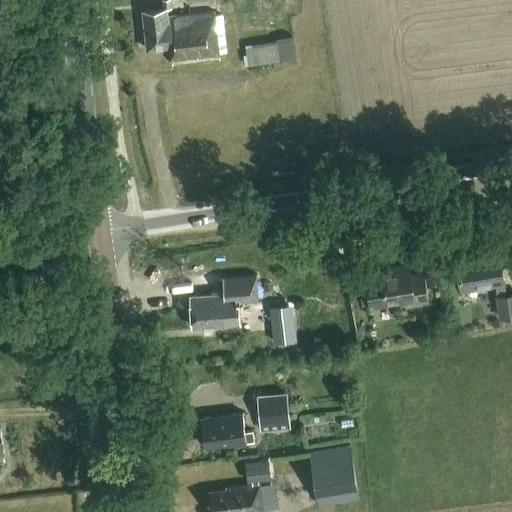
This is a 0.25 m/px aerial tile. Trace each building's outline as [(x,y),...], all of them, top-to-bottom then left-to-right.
[(143,11),(147,50),(170,47),(172,64),(220,59),(219,53),(226,52),(221,15),(215,15),(215,12),(168,17),(167,10),(171,9),(170,0),(164,0),(162,0),(163,8),(143,11)] [(249,64),(295,57),(292,36),(245,43),(249,64)] [(511,294),(505,295),(504,285),(499,254),(455,261),(460,292),(494,287),(498,320),(511,317),(511,294)] [(405,311),(428,307),(423,275),(409,276),(408,267),(382,270),(382,273),(366,275),(370,307),(404,301),(405,311)] [(189,316),(189,323),(192,325),(192,328),(227,326),(227,324),(239,324),(238,303),(257,302),(255,277),(222,279),(223,296),(190,298),(191,313),(189,316)] [(294,305),(270,307),(274,352),(299,349),(294,305)] [(261,431),(290,428),(286,394),(257,396),(261,431)] [(253,432),(244,432),(242,414),(201,418),(204,448),(246,443),(253,442),(253,432)] [(359,499),(350,445),(310,452),(319,506),(359,499)] [(234,511),(262,511),(260,485),(258,485),(257,481),(271,480),(269,462),(246,464),(248,482),(251,482),(251,486),(226,488),(226,493),(210,494),(212,511),(222,511),(234,511)]
